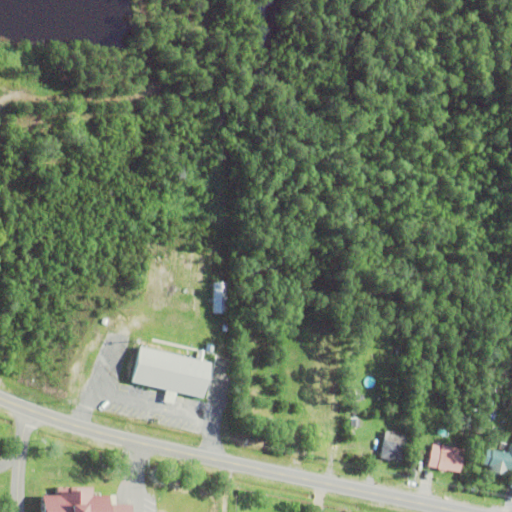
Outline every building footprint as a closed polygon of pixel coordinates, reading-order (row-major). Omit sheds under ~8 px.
[(212,285),(225,285),(225,316),(213,316),(212,285)] [(175,396),(172,407),(162,404),(164,394),(130,386),(138,351),(209,368),(202,403),(175,396)] [(379,461),(384,433),(404,437),(398,465),(379,461)] [(445,473),(445,474),(436,472),(436,471),(426,469),(431,446),(463,452),(458,475),(445,473)] [(511,474),(486,469),(487,468),(482,467),(485,452),(506,456),(508,447),(511,447),(511,474)] [(45,511),(45,494),(57,495),(58,485),(96,486),(96,495),(111,495),(112,504),(111,511),(45,511)]
